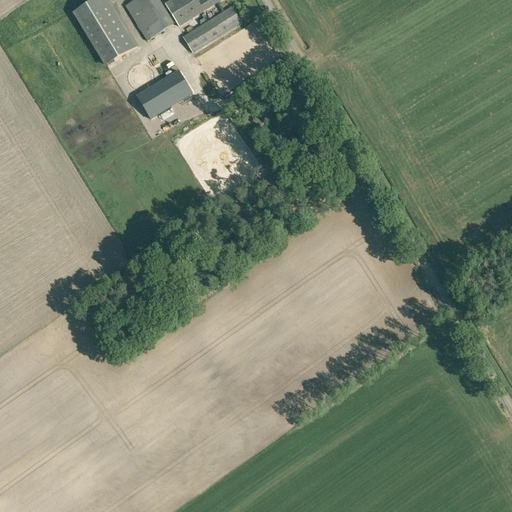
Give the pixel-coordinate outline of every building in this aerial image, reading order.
[(108,66),(137,48),(111,4),(114,2),(112,0),(96,0),(75,13),(108,66)] [(163,8),(158,0),(136,0),(125,7),(147,42),(174,25),(163,8)] [(171,0),(165,4),(166,6),(179,28),(223,0),(171,0)] [(193,54),(242,24),(232,7),(182,38),(193,54)] [(173,62),(166,50),(152,57),(159,69),(173,62)] [(136,97),(150,119),(192,94),(178,71),(136,97)]
